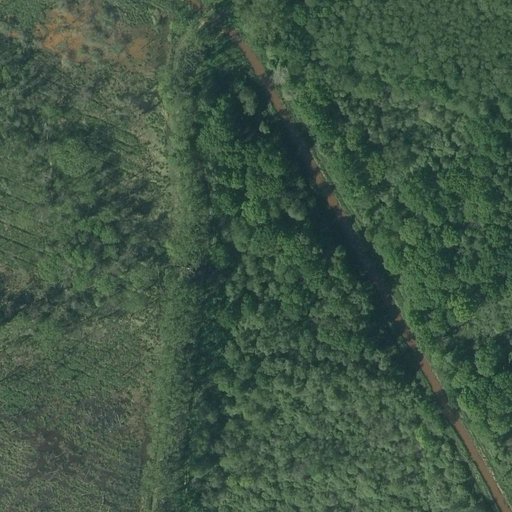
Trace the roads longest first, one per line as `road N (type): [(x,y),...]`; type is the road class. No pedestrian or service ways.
road 1 (track): [(491,511),(242,65),(216,40)]
road 2 (track): [(218,0),(173,66),(189,201),(152,511)]
road 3 (track): [(256,51),(511,497)]
road 4 (track): [(182,511),(213,206),(197,94),(202,58),(216,40)]
